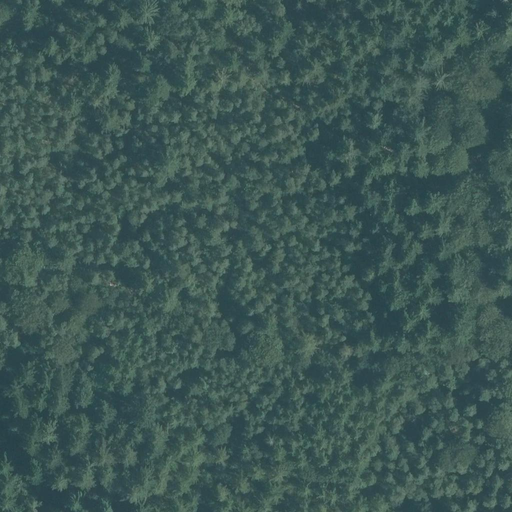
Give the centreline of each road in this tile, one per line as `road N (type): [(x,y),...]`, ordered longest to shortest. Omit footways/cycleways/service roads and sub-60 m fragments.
road 1 (track): [(502,0),(420,109),(484,328),(379,352),(277,343),(210,323)]
road 2 (track): [(210,323),(0,244)]
